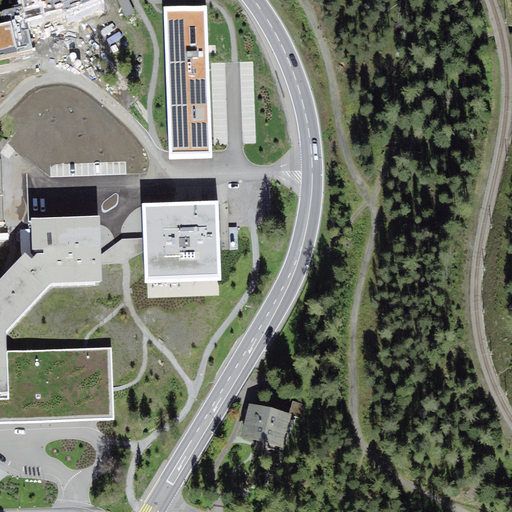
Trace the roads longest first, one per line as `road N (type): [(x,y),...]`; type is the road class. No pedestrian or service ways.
road 1 (track): [(371,202),(351,356),(356,429),(383,467),(469,511)]
road 2 (primary): [(282,296),(305,235),(311,145),(287,57),(254,0)]
road 3 (primary): [(282,296),(162,496)]
road 4 (track): [(301,0),(326,57),(343,157),(371,202)]
